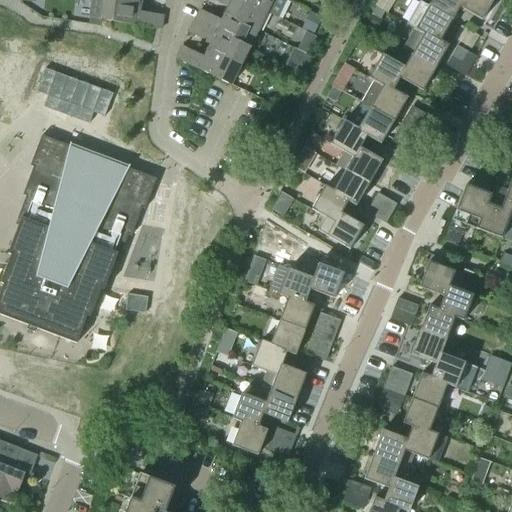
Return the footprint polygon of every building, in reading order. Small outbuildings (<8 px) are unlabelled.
[(162,16),(138,13),(139,5),(104,0),(90,0),(88,19),(160,29),(162,16)] [(257,31),(266,13),(238,0),(210,0),(227,8),(224,15),(257,31)] [(287,1),(284,0),(238,0),(266,13),(278,19),(287,1)] [(451,21),(458,8),(463,0),(431,0),(428,5),(420,0),(419,2),(451,21)] [(481,21),(493,0),(463,0),(458,8),(481,21)] [(439,42),(451,21),(419,2),(406,25),(423,35),(423,34),(439,42)] [(248,49),(257,31),(224,15),(221,22),(199,11),(193,22),(248,49)] [(239,67),(248,49),(193,22),(188,33),(210,44),(206,51),(239,67)] [(435,68),(447,46),(439,42),(423,34),(423,35),(411,55),(435,68)] [(230,86),(239,67),(206,51),(203,58),(181,47),(175,59),(230,86)] [(460,62),(466,52),(456,47),(451,56),(460,62)] [(435,68),(411,55),(403,50),(395,63),(405,69),(399,79),(421,92),(435,68)] [(460,62),(470,67),(475,58),(466,52),(460,62)] [(391,91),(392,91),(399,79),(405,69),(395,63),(381,55),(367,79),(381,87),(382,86),(391,91)] [(455,71),(460,62),(451,56),(445,66),(455,71)] [(455,71),(464,77),(470,67),(460,62),(455,71)] [(369,108),(393,122),(406,99),(392,91),(391,91),(382,86),(381,87),(369,108)] [(379,145),(393,122),(369,108),(357,129),(356,130),(366,136),(365,137),(379,145)] [(417,123),(424,127),(430,118),(420,113),(416,120),(417,123)] [(413,125),(412,121),(405,117),(400,126),(409,132),(413,125)] [(419,137),(424,127),(417,123),(416,120),(412,121),(413,125),(409,132),(419,137)] [(359,149),(365,137),(366,136),(356,130),(357,129),(343,121),(329,145),(343,153),(353,159),(359,149)] [(405,138),(409,132),(400,126),(394,135),(401,139),(405,138)] [(413,146),(419,137),(409,132),(405,138),(401,139),(402,143),(406,142),(413,146)] [(0,283),(2,285),(0,290),(0,315),(27,326),(25,330),(33,333),(34,329),(75,344),(86,316),(89,317),(99,289),(102,291),(113,262),(116,264),(127,236),(130,237),(140,209),(144,210),(155,180),(41,136),(29,167),(32,168),(22,196),(28,198),(7,254),(10,255),(0,281),(0,283)] [(398,150),(408,156),(413,146),(406,142),(402,143),(398,150)] [(367,185),(381,161),(359,149),(353,159),(343,153),(335,167),(344,172),(367,185)] [(355,207),(367,185),(344,172),(332,192),(347,201),(346,202),(355,207)] [(511,226),(511,188),(508,186),(499,209),(486,205),(490,196),(464,186),(451,221),(500,239),(506,224),(511,226)] [(334,224),(340,214),(346,202),(347,201),(332,192),(324,187),(310,211),(317,214),(334,224)] [(382,207),(386,200),(376,194),(371,204),(378,208),(382,207)] [(390,215),(395,205),(386,200),(382,207),(378,208),(379,212),(383,211),(390,215)] [(375,219),(385,224),(390,215),(383,211),(379,212),(375,219)] [(349,250),(362,227),(340,214),(334,224),(317,214),(309,228),(349,250)] [(333,300),(343,274),(308,261),(303,276),(313,280),(309,290),(333,300)] [(457,290),(462,276),(427,262),(418,288),(442,297),(446,286),(457,290)] [(313,280),(303,276),(287,270),(277,295),(286,299),(287,298),(303,304),(304,303),(309,290),(313,280)] [(462,322),(472,296),(457,290),(446,286),(442,297),(437,310),(437,311),(454,317),(453,318),(462,322)] [(146,298),(127,295),(124,311),(144,314),(146,298)] [(304,331),(313,306),(304,303),(303,304),(287,298),(286,299),(278,322),(304,331)] [(400,312),(405,311),(407,303),(397,299),(393,309),(400,312)] [(445,340),(453,318),(454,317),(437,311),(437,310),(428,306),(419,330),(445,340)] [(402,316),(406,314),(405,311),(400,312),(393,309),(389,320),(399,324),(402,316)] [(410,327),(414,317),(406,314),(402,316),(399,324),(410,327)] [(327,328),(335,331),(339,321),(329,318),(326,325),(327,328)] [(294,356),(304,331),(278,322),(269,345),(269,346),(285,352),(285,353),(294,356)] [(324,331),(322,327),(315,324),(311,334),(321,338),(324,331)] [(332,342),(335,331),(327,328),(326,325),(322,327),(324,331),(321,338),(332,342)] [(454,343),(445,340),(419,330),(410,356),(434,365),(438,354),(448,358),(454,343)] [(319,345),(321,338),(311,334),(307,344),(315,347),(319,345)] [(328,352),(332,342),(321,338),(319,345),(315,347),(316,351),(320,349),(328,352)] [(276,376),(280,365),(285,353),(285,352),(269,346),(269,345),(260,341),(251,367),(266,372),(276,376)] [(313,358),(324,362),(328,352),(320,349),(316,351),(313,358)] [(465,393),(475,368),(448,358),(438,354),(434,365),(429,377),(429,378),(446,385),(445,386),(465,393)] [(295,399),(305,375),(280,365),(276,376),(266,372),(261,386),(295,399)] [(394,381),(398,379),(401,372),(391,368),(387,378),(394,381)] [(437,409),(445,386),(446,385),(429,378),(429,377),(420,374),(411,399),(437,409)] [(395,385),(400,383),(398,379),(394,381),(387,378),(383,388),(393,392),(395,385)] [(403,396),(407,386),(400,383),(395,385),(393,392),(403,396)] [(286,424),(295,399),(261,386),(256,400),(266,404),(262,415),(286,424)] [(390,399),(393,392),(383,388),(379,398),(387,401),(389,405),(392,403),(390,399)] [(399,406),(403,396),(393,392),(390,399),(392,403),(399,406)] [(266,404),(256,400),(240,394),(231,420),(240,423),(240,422),(257,428),(257,427),(262,415),(266,404)] [(375,409),(386,413),(389,405),(387,401),(379,398),(375,409)] [(428,432),(437,409),(411,399),(401,424),(410,427),(411,426),(428,432)] [(257,456),(266,431),(257,427),(257,428),(240,422),(240,423),(231,446),(257,456)] [(427,461),(437,435),(428,432),(411,426),(410,427),(406,440),(402,451),(412,455),(427,461)] [(402,451),(406,440),(381,431),(372,455),(407,468),(412,455),(402,451)] [(283,444),(291,447),(295,436),(284,432),(281,440),(283,444)] [(277,453),(279,446),(278,441),(270,439),(267,449),(277,453)] [(287,457),(291,447),(283,444),(281,440),(278,441),(279,446),(277,453),(287,457)] [(12,469),(20,449),(0,441),(0,495),(13,500),(23,474),(12,469)] [(402,482),(407,468),(372,455),(363,480),(387,489),(391,478),(402,482)] [(153,511),(155,510),(160,511),(163,511),(173,488),(139,474),(124,511),(153,511)] [(403,511),(407,511),(417,488),(402,482),(391,478),(387,489),(382,501),(382,503),(398,509),(398,510),(403,511)] [(353,495),(357,493),(360,486),(349,482),(345,492),(353,495)] [(355,498),(359,497),(357,493),(353,495),(345,492),(342,502),(352,506),(355,498)] [(362,510),(366,499),(359,497),(355,498),(352,506),(362,510)] [(397,511),(398,510),(398,509),(382,503),(382,501),(373,498),(368,511),(397,511)]
